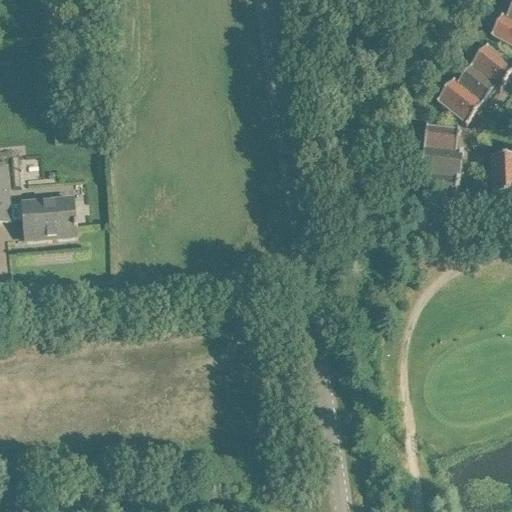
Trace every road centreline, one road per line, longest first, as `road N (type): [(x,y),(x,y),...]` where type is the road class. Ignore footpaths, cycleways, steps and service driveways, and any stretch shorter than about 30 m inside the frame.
road 1 (unclassified): [(306,279),(0,309)]
road 2 (unclassified): [(306,279),(258,0)]
road 3 (unclassified): [(344,511),(306,279)]
